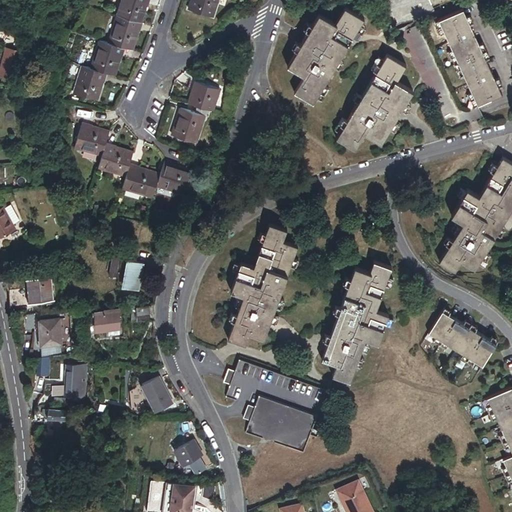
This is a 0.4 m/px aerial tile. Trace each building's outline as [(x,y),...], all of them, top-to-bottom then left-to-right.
[(119,0),(116,12),(141,20),(147,0),(119,0)] [(217,0),(190,0),(188,7),(213,15),(217,0)] [(385,0),(400,33),(437,16),(429,0),(385,0)] [(353,36),(360,24),(364,17),(344,6),(335,22),(318,12),(286,67),(303,76),(294,92),(313,104),(316,98),(324,86),(335,67),(338,61),(353,36)] [(463,8),(438,19),(478,106),(502,95),(463,8)] [(122,46),(132,49),(141,20),(116,12),(107,41),(122,46)] [(365,27),(360,24),(353,36),(357,39),(365,27)] [(103,71),(113,74),(122,46),(107,41),(97,38),(88,66),(103,71)] [(5,49),(0,70),(0,77),(16,81),(23,53),(5,49)] [(383,59),(375,72),(361,96),(357,102),(346,121),(339,133),(335,139),(355,150),(364,134),(381,144),(412,90),(396,81),(406,64),(387,53),(383,59)] [(370,69),(375,72),(383,59),(378,56),(370,69)] [(343,64),(338,61),(335,67),(339,70),(343,64)] [(103,71),(88,66),(78,63),(70,88),(95,97),(103,71)] [(195,79),(188,101),(197,104),(209,108),(214,109),(221,87),(195,79)] [(324,86),(316,98),(321,101),(329,89),(324,86)] [(357,102),(361,96),(356,93),(353,99),(357,102)] [(209,108),(197,104),(194,112),(205,115),(207,116),(209,108)] [(205,115),(194,112),(179,107),(170,135),(196,143),(205,115)] [(106,142),(110,128),(81,119),(73,145),(102,154),(106,142)] [(334,131),(339,133),(346,121),(342,119),(334,131)] [(130,163),(133,150),(106,142),(102,154),(98,166),(126,175),(130,163)] [(213,156),(201,152),(198,160),(211,164),(213,156)] [(454,272),(455,271),(456,272),(462,262),(474,269),(511,206),(511,177),(511,175),(511,162),(502,157),(478,196),(467,189),(450,217),(461,224),(437,262),(454,272)] [(195,170),(164,161),(160,172),(156,185),(187,195),(195,170)] [(130,163),(126,175),(122,187),(153,197),(156,185),(160,172),(130,163)] [(19,221),(11,205),(5,208),(4,207),(0,208),(0,236),(15,229),(13,224),(19,221)] [(242,296),(227,339),(244,345),(248,333),(263,339),(296,245),(281,240),(285,229),(268,223),(252,267),(240,262),(230,291),(242,296)] [(112,258),(107,280),(115,281),(120,260),(112,258)] [(354,266),(320,358),(335,364),(331,376),(350,383),(366,339),(378,343),(389,315),(376,310),(391,267),(372,260),(368,271),(354,266)] [(128,263),(122,289),(137,293),(143,266),(128,263)] [(54,303),(51,279),(28,281),(32,306),(54,303)] [(27,292),(11,294),(13,311),(29,309),(27,292)] [(137,307),(138,315),(149,314),(151,313),(150,306),(137,307)] [(437,338),(449,345),(464,354),(476,362),(483,366),(497,343),(443,310),(429,333),(437,338)] [(95,315),(95,331),(108,330),(119,330),(119,315),(95,315)] [(40,320),(41,345),(61,344),(60,319),(40,320)] [(446,351),(449,345),(437,338),(433,343),(446,351)] [(476,362),(464,354),(460,359),(473,367),(476,362)] [(38,357),(37,375),(47,375),(48,357),(38,357)] [(230,385),(225,397),(247,405),(254,408),(249,421),(245,433),(304,454),(327,391),(239,359),(235,371),(230,385)] [(66,366),(64,397),(84,398),(85,367),(66,366)] [(230,385),(235,371),(228,368),(223,382),(230,385)] [(167,404),(171,402),(157,374),(140,382),(154,410),(159,408),(161,412),(169,408),(167,404)] [(492,405),(497,417),(504,433),(510,445),(511,450),(511,386),(488,397),(492,405)] [(249,421),(254,408),(247,405),(243,418),(249,421)] [(492,420),(497,417),(492,405),(486,407),(492,420)] [(48,408),(47,418),(55,420),(65,421),(66,411),(48,408)] [(65,421),(55,420),(54,429),(57,430),(56,440),(62,441),(65,421)] [(510,445),(504,433),(499,435),(504,448),(510,445)] [(196,474),(206,469),(198,456),(193,447),(196,446),(193,440),(174,451),(183,466),(189,463),(196,474)] [(201,454),(196,446),(193,447),(198,456),(201,454)] [(511,480),(511,476),(508,467),(502,469),(508,482),(511,480)] [(372,511),(356,478),(334,488),(345,511),(372,511)] [(207,511),(208,504),(210,486),(183,483),(179,511),(207,511)] [(305,511),(303,500),(280,506),(281,511),(305,511)]
